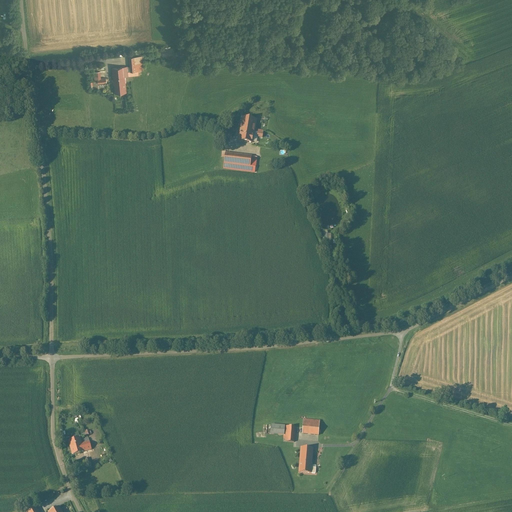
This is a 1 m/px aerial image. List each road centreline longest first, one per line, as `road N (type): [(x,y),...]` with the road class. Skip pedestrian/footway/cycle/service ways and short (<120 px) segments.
road 1 (unclassified): [(51,357),(402,331),(511,276)]
road 2 (unclassified): [(51,357),(49,244),(21,0)]
road 3 (unclassified): [(80,511),(53,437),(51,357)]
